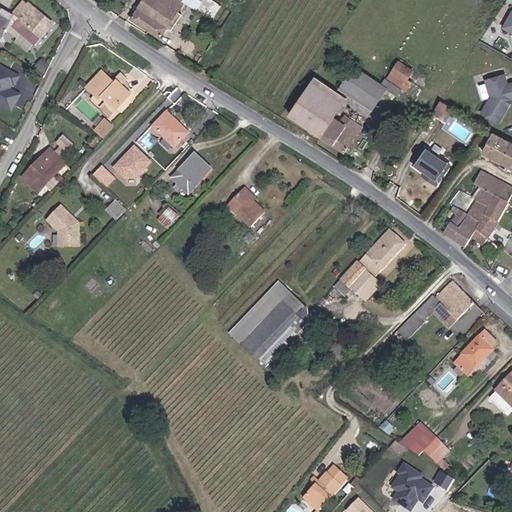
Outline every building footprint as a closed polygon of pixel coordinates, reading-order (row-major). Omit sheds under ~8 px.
[(10,13),(0,7),(0,41),(6,30),(10,33),(13,30),(33,49),(54,26),(30,2),(27,5),(23,0),(10,13)] [(143,0),(130,21),(147,32),(160,12),(152,8),(157,0),(143,0)] [(160,12),(147,32),(160,40),(168,28),(171,30),(181,14),(179,13),(184,4),(178,0),(157,0),(152,8),(160,12)] [(403,64),(394,78),(405,85),(402,89),(405,91),(416,74),(403,64)] [(0,68),(0,107),(11,113),(20,97),(9,91),(12,86),(14,87),(19,79),(0,68)] [(405,85),(394,78),(388,88),(358,69),(344,91),(376,112),(389,93),(393,95),(399,87),(402,89),(405,85)] [(104,74),(90,91),(98,98),(103,103),(103,109),(114,118),(133,97),(126,91),(128,87),(123,82),(119,85),(118,86),(104,74)] [(501,78),(485,82),(491,100),(483,113),(498,121),(506,106),(506,102),(508,99),(511,97),(511,85),(504,87),(501,78)] [(289,120),(345,154),(357,133),(346,127),(334,119),(346,100),(313,80),(289,120)] [(98,98),(95,102),(103,109),(103,103),(98,98)] [(444,119),(449,112),(442,108),(438,115),(444,119)] [(174,149),(188,134),(167,112),(151,127),(174,149)] [(346,127),(357,133),(362,127),(350,120),(346,127)] [(106,138),(116,127),(108,121),(99,131),(106,138)] [(511,142),(493,132),(481,154),(511,169),(511,142)] [(132,182),(153,161),(135,143),(113,164),(132,182)] [(435,187),(449,167),(423,149),(411,166),(423,174),(426,176),(424,179),(435,187)] [(52,152),(40,164),(45,169),(57,156),(52,152)] [(179,171),(196,187),(212,170),(196,154),(179,171)] [(371,154),(363,166),(368,170),(375,157),(371,154)] [(45,169),(40,164),(25,180),(41,196),(68,168),(57,156),(45,169)] [(104,166),(94,177),(111,193),(120,182),(104,166)] [(188,194),(196,187),(179,171),(172,178),(178,184),(183,189),(188,194)] [(508,202),(511,194),(511,188),(480,172),(473,184),(478,187),(483,190),(508,202)] [(177,194),(183,189),(178,184),(173,189),(177,194)] [(483,190),(478,187),(471,198),(477,201),(483,190)] [(248,189),(245,192),(257,203),(260,200),(248,189)] [(495,224),(508,202),(483,190),(477,201),(468,215),(480,223),(475,230),(488,239),(497,225),(495,224)] [(257,203),(245,192),(230,207),(253,229),(268,213),(257,203)] [(468,215),(477,201),(471,198),(468,196),(460,210),(468,215)] [(117,218),(127,209),(116,198),(107,208),(117,218)] [(73,210),(64,203),(62,203),(54,222),(67,227),(69,239),(89,236),(85,213),(79,210),(75,211),(73,210)] [(161,237),(178,218),(169,209),(152,229),(161,237)] [(480,223),(468,215),(460,229),(451,223),(443,236),(464,249),(470,239),(475,230),(480,223)] [(340,281),(350,290),(352,292),(368,276),(372,279),(405,245),(389,229),(340,281)] [(483,248),(488,239),(475,230),(470,239),(483,248)] [(473,303),(451,279),(434,296),(457,319),(473,303)] [(343,297),(350,290),(340,281),(334,287),(343,297)] [(260,362),(269,370),(310,327),(300,318),(307,310),(281,286),(234,337),(260,362)] [(434,296),(397,332),(407,342),(424,324),(422,323),(431,313),(448,329),(457,319),(434,296)] [(462,355),(476,368),(492,350),(490,347),(494,343),(484,334),(479,338),(478,336),(460,353),(462,355)] [(476,368),(462,355),(454,363),(468,376),(476,368)] [(506,415),(511,409),(511,372),(495,390),(497,392),(490,399),(506,415)] [(377,429),(396,442),(399,444),(406,437),(386,420),(377,429)] [(421,422),(406,437),(399,444),(418,456),(423,451),(437,437),(421,422)] [(458,459),(437,437),(423,451),(445,472),(458,459)] [(418,499),(424,502),(436,482),(403,463),(390,486),(397,490),(392,499),(412,510),(418,499)] [(329,475),(308,500),(320,511),(326,511),(346,488),(345,487),(351,480),(338,469),(331,476),(329,475)] [(375,511),(359,495),(345,509),(347,511),(375,511)] [(455,511),(458,505),(447,501),(442,511),(455,511)]
